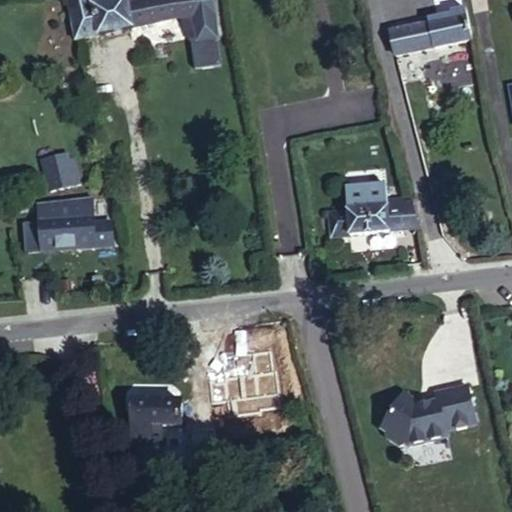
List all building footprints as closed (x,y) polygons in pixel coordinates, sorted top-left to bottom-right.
[(68,0),(76,41),(132,29),(132,28),(176,18),(176,19),(194,17),(197,42),(216,40),(211,0),(161,0),(127,6),(126,0),(121,0),(92,6),(91,0),(68,0)] [(396,56),(473,41),(466,9),(452,12),(452,15),(420,22),(421,28),(391,34),(396,56)] [(45,164),(48,186),(74,182),(70,160),(45,164)] [(331,238),(420,230),(412,199),(388,201),(387,187),(347,190),(349,213),(329,214),(331,238)] [(56,252),(114,248),(110,197),(38,205),(40,224),(23,225),(25,254),(43,253),(43,249),(56,248),(56,252)] [(478,426),(469,386),(438,393),(440,401),(420,406),(420,402),(407,394),(384,430),(387,432),(388,438),(401,446),(408,445),(411,447),(449,439),(448,433),(478,426)] [(183,403),(133,403),(133,447),(138,447),(137,469),(160,469),(160,447),(163,447),(163,429),(182,428),(183,403)] [(196,442),(200,466),(219,463),(215,438),(196,442)]
